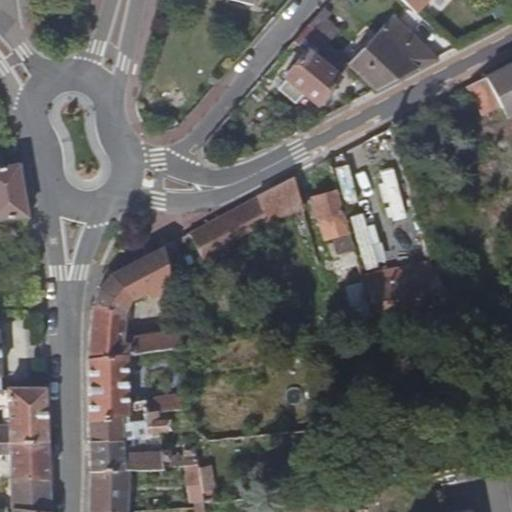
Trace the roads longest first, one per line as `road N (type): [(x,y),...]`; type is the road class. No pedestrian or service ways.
road 1 (tertiary): [(223,184),(511,39)]
road 2 (residential): [(175,172),(314,0)]
road 3 (secondary): [(69,302),(70,511)]
